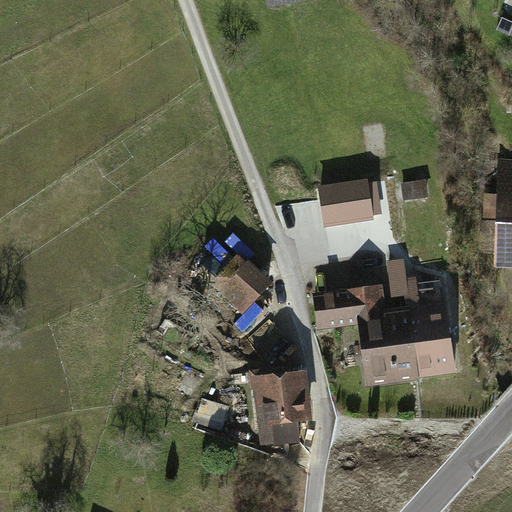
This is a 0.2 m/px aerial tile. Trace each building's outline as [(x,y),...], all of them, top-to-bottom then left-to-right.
[(270,0),(274,13),(328,1),(327,0),(270,0)] [(511,158),(498,158),(493,265),(511,265),(511,158)] [(271,280),(238,251),(213,279),(245,308),(271,280)] [(383,282),(312,291),(317,328),(357,323),(365,385),(456,374),(443,275),(402,280),(390,282),(392,294),(404,293),(406,304),(386,307),(383,282)] [(304,362),(248,369),(258,445),(300,440),(298,419),(312,417),(304,362)]
